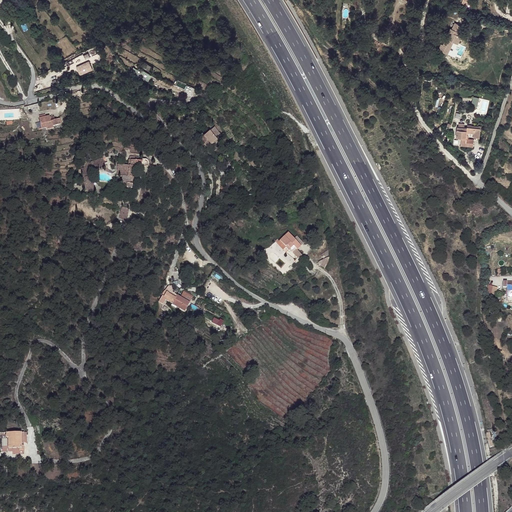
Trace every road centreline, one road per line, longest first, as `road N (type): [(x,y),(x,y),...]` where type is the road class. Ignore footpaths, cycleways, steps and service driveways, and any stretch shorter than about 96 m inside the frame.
road 1 (unclassified): [(0,102),(96,84),(146,108),(194,149),(204,176),(201,249),(286,313),(344,335),(381,438),(383,477),(372,511)]
road 2 (motorway): [(484,511),(452,359),(343,134),(267,0)]
road 3 (motorway): [(250,0),(395,276),(451,419),(465,511)]
road 4 (residential): [(477,183),(414,106),(427,0)]
